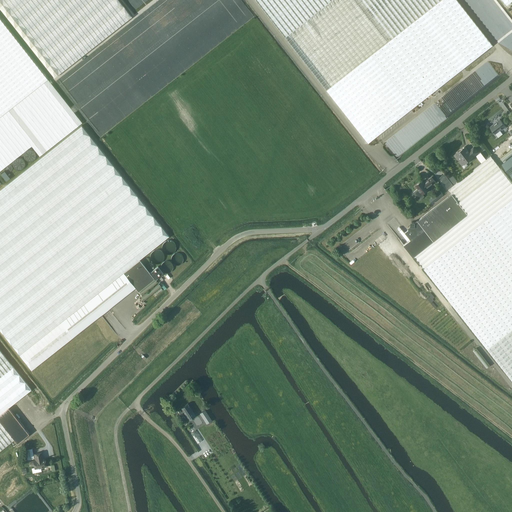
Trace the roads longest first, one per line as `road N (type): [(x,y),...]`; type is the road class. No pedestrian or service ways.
road 1 (unclassified): [(76,511),(65,401),(227,244),(242,234),(321,229)]
road 2 (unclassified): [(129,511),(118,421),(259,279),(321,229)]
road 3 (track): [(282,259),(511,437)]
road 4 (unclassified): [(511,389),(361,199)]
road 5 (unknown): [(250,0),(372,151)]
road 6 (unclassified): [(361,199),(511,79)]
road 7 (track): [(222,511),(170,437),(133,404)]
road 8 (unknown): [(375,188),(384,213),(344,246),(358,252),(386,229)]
